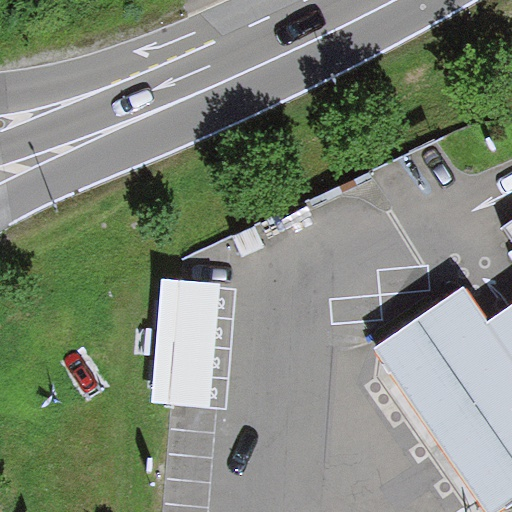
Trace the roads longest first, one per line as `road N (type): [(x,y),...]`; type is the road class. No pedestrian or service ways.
road 1 (secondary): [(253,72),(0,93)]
road 2 (primary): [(253,72),(33,164)]
road 3 (primary): [(401,0),(253,72)]
